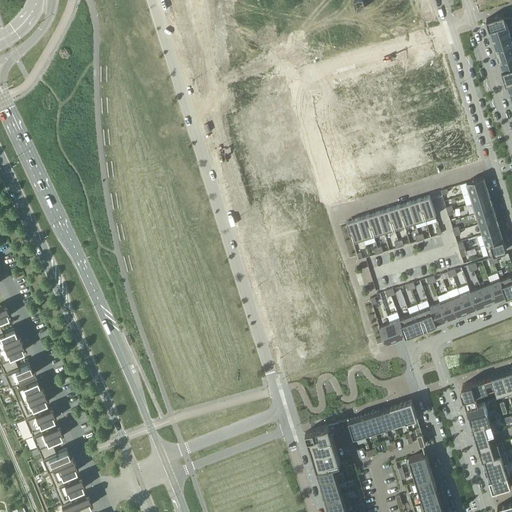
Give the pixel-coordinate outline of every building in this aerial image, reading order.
[(169,0),(200,98),(268,77),(267,75),(280,71),(304,0),(169,0)] [(311,0),(289,63),(300,67),(435,25),(427,0),(311,0)] [(503,13),(486,19),(489,29),(506,23),(503,14),(503,13)] [(506,23),(489,29),(492,39),(510,33),(506,23)] [(511,41),(510,33),(492,39),(495,49),(511,43),(511,41)] [(511,43),(495,49),(497,55),(497,56),(498,56),(499,59),(498,59),(498,60),(499,60),(499,59),(511,55),(511,43)] [(511,55),(499,59),(499,60),(502,69),(511,65),(511,55)] [(444,58),(295,97),(312,160),(373,144),(375,151),(404,143),(402,134),(439,124),(442,132),(432,134),(431,129),(415,133),(419,149),(424,147),(426,157),(421,158),(422,161),(417,163),(420,171),(413,173),(414,177),(479,160),(466,113),(459,115),(444,58)] [(511,65),(502,69),(503,74),(506,82),(506,83),(511,80),(511,65)] [(229,115),(250,195),(299,182),(296,169),(289,171),(272,104),(229,115)] [(470,192),(487,187),(483,176),(466,182),(470,192)] [(473,203),(490,197),(487,187),(470,192),(473,203)] [(430,195),(419,199),(425,218),(436,215),(430,198),(430,195)] [(493,208),(490,197),(473,203),(476,213),(493,208)] [(425,218),(419,199),(408,202),(415,222),(425,218)] [(398,205),(404,225),(415,222),(408,202),(398,205)] [(398,205),(388,208),(394,228),(404,225),(398,205)] [(394,228),(388,208),(378,211),(384,231),(394,228)] [(493,208),(476,213),(479,223),(497,218),(493,208)] [(367,215),(373,235),(384,231),(378,211),(367,215)] [(357,218),(363,238),(373,235),(367,215),(357,218)] [(352,241),(363,238),(357,218),(346,221),(352,241)] [(497,218),(479,223),(482,234),(500,228),(497,218)] [(482,234),(486,244),(503,239),(500,228),(482,234)] [(503,239),(486,244),(489,255),(506,249),(503,239)] [(511,277),(511,274),(500,279),(506,296),(511,293),(511,277)] [(500,279),(490,283),(497,299),(506,296),(500,279)] [(461,292),(470,289),(468,283),(459,287),(461,292)] [(490,283),(480,286),(487,303),(486,304),(487,304),(487,303),(490,302),(490,303),(491,302),(497,299),(490,283)] [(486,304),(487,303),(480,286),(470,290),(477,307),(486,304)] [(467,311),(477,307),(470,290),(460,294),(467,311)] [(460,294),(450,298),(456,315),(462,313),(462,314),(463,313),(466,311),(466,312),(467,312),(467,311),(460,294)] [(456,315),(450,298),(440,302),(446,319),(456,315)] [(440,302),(430,306),(437,323),(446,319),(440,302)] [(430,306),(420,310),(426,327),(437,323),(430,306)] [(420,310),(410,314),(416,331),(417,331),(426,327),(420,310)] [(410,314),(400,318),(406,335),(415,331),(416,331),(410,314)] [(400,318),(390,322),(396,339),(397,339),(406,335),(400,318)] [(396,339),(390,322),(379,326),(386,343),(396,339)] [(0,347),(20,338),(18,333),(18,332),(16,333),(13,328),(4,332),(2,332),(0,326),(0,347)] [(20,338),(0,347),(0,363),(1,367),(15,361),(12,355),(14,355),(23,351),(21,345),(23,344),(22,344),(20,339),(20,338)] [(15,361),(1,367),(2,367),(2,368),(4,372),(8,382),(9,384),(23,378),(23,379),(35,373),(36,373),(35,372),(33,367),(31,368),(28,362),(20,366),(19,366),(18,367),(15,361)] [(511,368),(502,372),(507,390),(508,395),(511,393),(511,368)] [(502,372),(491,375),(495,387),(497,393),(497,394),(507,390),(502,372)] [(473,381),(472,381),(476,393),(478,393),(493,388),(495,387),(491,375),(473,381)] [(23,378),(9,384),(10,384),(13,391),(17,401),(43,390),(43,389),(41,385),(41,384),(39,385),(36,379),(27,383),(25,384),(23,379),(23,378)] [(460,386),(460,387),(460,388),(461,389),(461,390),(463,395),(463,397),(466,407),(479,403),(478,402),(477,397),(476,393),(472,381),(464,384),(463,384),(462,384),(462,385),(461,385),(461,386),(460,386)] [(43,390),(17,401),(18,402),(24,418),(38,412),(37,412),(35,407),(37,406),(46,402),(44,397),(46,396),(45,395),(43,390)] [(411,399),(400,403),(407,423),(406,423),(407,424),(418,421),(417,420),(417,417),(411,399)] [(479,403),(466,407),(469,416),(487,410),(484,401),(484,400),(478,402),(479,403)] [(400,403),(390,406),(396,426),(406,423),(407,423),(400,403)] [(38,412),(24,418),(25,418),(32,435),(45,429),(43,424),(45,423),(54,419),(52,414),(54,413),(53,413),(53,412),(51,407),(51,406),(37,412),(38,412)] [(390,406),(380,409),(386,429),(396,426),(390,406)] [(380,409),(369,412),(376,433),(386,429),(380,409)] [(487,410),(469,416),(471,421),(470,422),(472,426),(473,426),(491,421),(489,415),(487,410)] [(369,412),(359,416),(365,436),(376,433),(369,412)] [(359,416),(348,419),(354,436),(355,439),(365,436),(359,416)] [(491,421),(473,426),(473,427),(473,428),(473,429),(474,430),(474,431),(474,432),(474,433),(475,433),(475,434),(475,435),(475,436),(476,437),(476,438),(478,443),(479,448),(483,446),(492,444),(490,439),(488,434),(494,432),(499,430),(498,427),(495,419),(491,421)] [(32,435),(39,452),(53,447),(50,441),(52,440),(61,436),(59,431),(61,430),(61,429),(59,425),(58,424),(45,429),(32,435)] [(305,432),(306,435),(311,451),(313,457),(316,469),(317,469),(333,464),(340,461),(330,430),(329,425),(329,424),(324,425),(306,431),(305,431),(305,432)] [(422,432),(417,434),(419,441),(420,445),(423,444),(425,443),(422,432)] [(483,446),(479,448),(479,449),(479,450),(480,450),(480,451),(481,452),(480,452),(481,453),(480,453),(481,454),(482,455),(482,456),(482,457),(482,458),(482,457),(482,458),(505,451),(502,441),(497,442),(492,444),(483,446)] [(53,447),(39,452),(42,458),(47,470),(73,458),(71,453),(71,452),(69,453),(66,448),(57,452),(55,453),(53,447)] [(505,451),(482,458),(483,459),(485,466),(486,469),(499,465),(506,463),(509,462),(505,451)] [(409,457),(405,458),(409,471),(413,470),(413,469),(429,464),(425,452),(409,457)] [(73,458),(47,470),(54,486),(54,487),(68,481),(67,481),(65,475),(67,475),(76,471),(74,465),(76,464),(75,464),(73,459),(73,458)] [(499,465),(486,469),(487,472),(487,473),(489,479),(509,472),(506,463),(499,465)] [(333,464),(317,469),(320,478),(336,473),(333,464)] [(429,464),(413,469),(413,470),(416,481),(433,476),(429,464)] [(509,472),(489,479),(492,488),(492,490),(493,490),(496,489),(497,489),(497,488),(499,488),(500,488),(500,487),(503,487),(504,487),(504,486),(506,485),(506,486),(507,486),(507,485),(510,484),(510,485),(511,485),(511,484),(511,483),(511,472),(509,472)] [(336,473),(320,478),(323,488),(339,482),(336,473)] [(68,481),(54,487),(60,502),(61,504),(75,499),(74,498),(72,493),(74,492),(83,488),(81,483),(83,482),(82,481),(80,476),(80,475),(67,481),(68,481)] [(433,476),(416,481),(420,492),(436,487),(433,476)] [(339,482),(323,488),(326,497),(342,492),(339,482)] [(436,487),(420,492),(423,503),(423,504),(440,498),(436,487)] [(342,492),(326,497),(329,507),(345,502),(349,501),(345,491),(342,492)] [(75,499),(61,504),(64,511),(79,511),(79,510),(81,509),(90,506),(88,500),(90,499),(89,498),(87,494),(87,493),(74,498),(75,499)] [(423,503),(420,504),(422,511),(436,511),(443,510),(443,509),(440,498),(423,504),(423,503)] [(498,505),(497,506),(498,507),(499,511),(511,511),(511,501),(511,502),(509,503),(508,502),(508,503),(505,504),(505,503),(504,503),(504,504),(502,505),(501,504),(501,505),(498,506),(498,505)] [(345,502),(329,507),(330,511),(347,511),(348,511),(345,502)]
